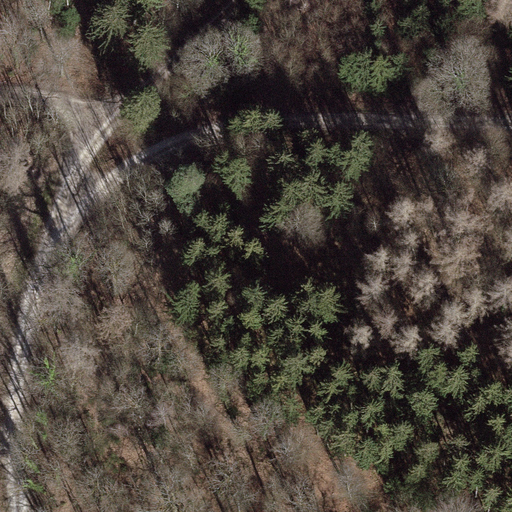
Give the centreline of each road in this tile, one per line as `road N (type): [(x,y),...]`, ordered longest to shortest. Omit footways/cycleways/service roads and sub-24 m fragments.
road 1 (track): [(64,213),(160,148),(266,118),(511,116)]
road 2 (track): [(19,511),(10,449),(21,348),(64,213)]
road 3 (track): [(100,126),(237,0)]
